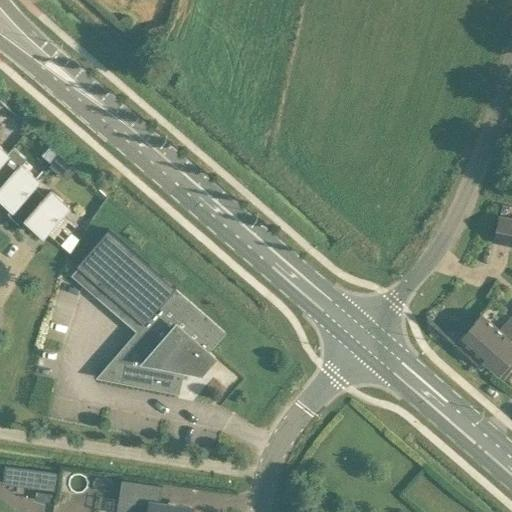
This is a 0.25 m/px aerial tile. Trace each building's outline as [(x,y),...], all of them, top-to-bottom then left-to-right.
[(0,160),(3,158),(4,159),(9,153),(0,145),(0,160)] [(0,160),(0,196),(13,207),(33,184),(34,185),(39,179),(38,179),(21,164),(16,170),(4,159),(3,158),(0,160)] [(13,207),(8,213),(23,226),(28,220),(33,224),(44,234),(69,205),(52,190),(46,196),(34,185),(33,184),(13,207)] [(511,218),(500,216),(495,240),(511,243),(511,218)] [(99,376),(179,392),(184,368),(188,369),(188,368),(202,371),(208,364),(209,364),(216,356),(209,350),(225,331),(175,288),(176,287),(134,251),(102,287),(145,323),(99,376)] [(460,338),(479,356),(501,331),(501,330),(482,314),(460,338)] [(511,317),(501,330),(501,331),(479,356),(499,373),(511,357),(511,317)] [(8,464),(5,483),(57,491),(60,472),(8,464)] [(51,493),(36,491),(35,499),(50,501),(51,493)] [(186,511),(187,507),(117,497),(115,511),(116,511),(186,511)]
